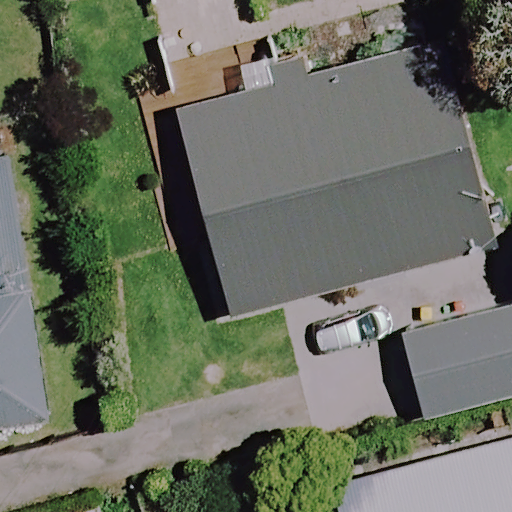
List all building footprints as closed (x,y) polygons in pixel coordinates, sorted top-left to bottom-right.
[(498,252),(443,34),(176,103),(231,320),(498,252)] [(0,152),(0,424),(73,411),(26,148),(0,152)] [(511,296),(396,328),(426,436),(511,412),(511,296)] [(511,511),(511,436),(327,492),(333,511),(511,511)] [(150,511),(148,502),(107,511),(150,511)]
